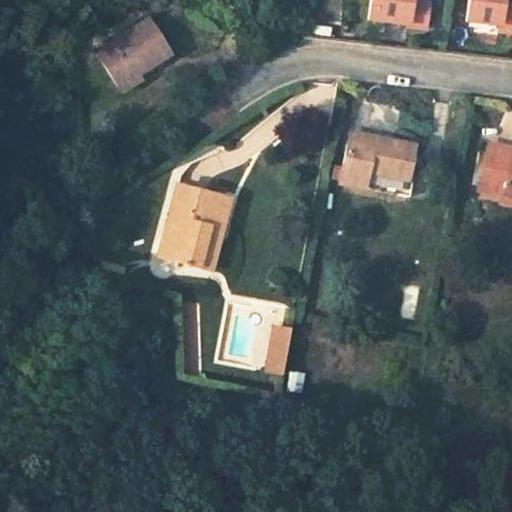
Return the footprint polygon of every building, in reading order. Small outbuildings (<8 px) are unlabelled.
[(363,0),(362,24),(424,28),(426,0),(363,0)] [(511,0),(461,0),(457,24),(511,32),(511,0)] [(155,66),(152,60),(169,48),(146,18),(96,53),(122,89),(155,66)] [(377,137),(376,142),(353,137),(342,186),(406,199),(417,145),(377,137)] [(484,175),(509,181),(504,199),(511,200),(511,144),(492,140),(484,175)] [(504,199),(509,181),(484,175),(480,194),(504,199)] [(202,258),(211,220),(224,223),(231,190),(178,178),(162,249),(202,258)] [(511,200),(504,199),(502,208),(511,209),(511,200)] [(211,220),(202,258),(215,261),(224,223),(211,220)] [(274,328),(268,358),(283,362),(290,331),(274,328)] [(281,373),(283,362),(268,358),(265,370),(281,373)]
